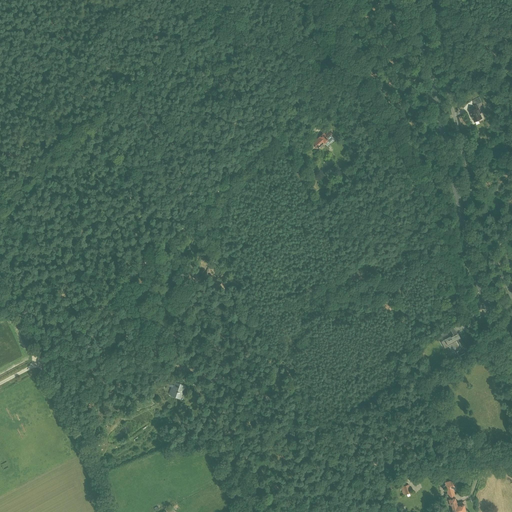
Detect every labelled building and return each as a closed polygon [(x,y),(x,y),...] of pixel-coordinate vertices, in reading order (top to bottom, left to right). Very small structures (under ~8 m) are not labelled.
[(470,111),(475,122),(482,118),(480,114),(481,113),(477,105),(482,103),(479,97),(473,100),(475,105),(473,105),(475,109),(470,111)] [(329,131),(325,134),(324,132),(319,137),(313,142),(318,148),(324,142),(324,143),(325,142),(327,144),(328,144),(330,142),(328,140),(328,139),(327,138),(332,134),(329,131)] [(295,173),(300,182),(305,179),(301,170),(295,173)] [(449,328),(453,335),(441,342),(444,347),(453,342),(457,348),(456,349),(458,351),(456,351),(459,356),(465,353),(461,346),(464,345),(459,338),(460,338),(458,333),(457,333),(453,326),(449,328)] [(197,371),(199,380),(206,378),(204,369),(197,371)] [(174,395),(180,397),(184,385),(175,383),(174,386),(173,386),(171,393),(174,394),(174,395)] [(447,496),(454,494),(453,489),(459,487),(458,483),(457,483),(456,479),(445,482),(447,488),(446,488),(447,493),(447,494),(447,496)] [(401,486),(403,494),(411,492),(409,484),(401,486)] [(464,511),(466,511),(464,504),(463,502),(457,504),(454,494),(447,496),(447,497),(444,498),(445,500),(446,505),(449,504),(451,505),(453,511),(464,511)]
